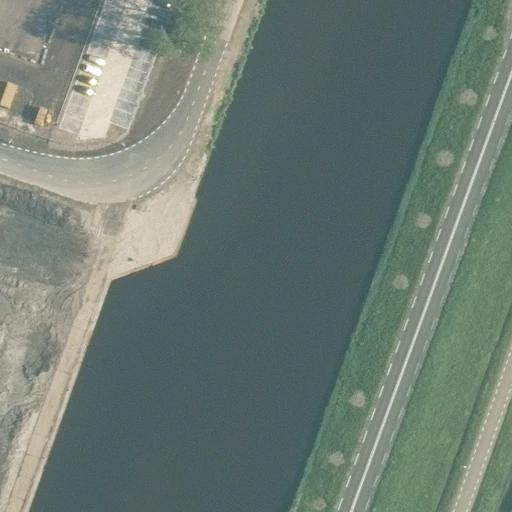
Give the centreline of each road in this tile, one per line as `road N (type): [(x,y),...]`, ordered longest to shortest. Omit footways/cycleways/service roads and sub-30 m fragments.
road 1 (primary): [(351,511),(511,72)]
road 2 (unclassified): [(0,155),(81,184),(158,159),(183,130),(231,0)]
road 3 (unclassified): [(461,511),(511,372)]
